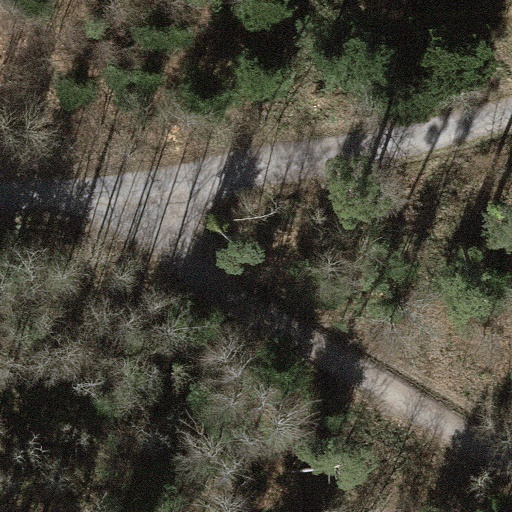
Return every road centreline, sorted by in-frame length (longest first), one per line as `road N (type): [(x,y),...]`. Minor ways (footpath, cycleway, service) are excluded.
road 1 (track): [(0,201),(117,193),(364,154),(511,111)]
road 2 (track): [(117,193),(189,267),(511,466)]
